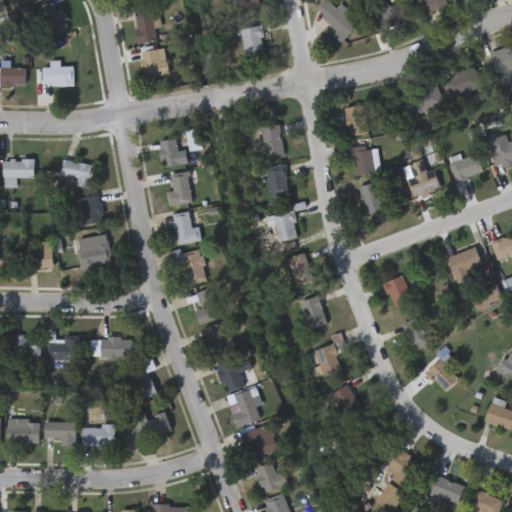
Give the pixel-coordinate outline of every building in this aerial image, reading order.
[(51,0),(65,21),(50,31),(36,9),(51,0)] [(240,0),(242,8),(260,5),(259,0),(240,0)] [(316,10),(325,0),(329,0),(337,6),(338,5),(361,25),(344,44),(330,31),(334,26),(316,10)] [(377,32),(373,24),(383,19),(379,9),(398,0),(401,0),(409,18),(377,32)] [(441,0),(444,5),(422,15),(415,0),(441,0)] [(137,41),(135,9),(158,8),(159,40),(137,41)] [(243,54),(243,27),(263,27),(263,54),(243,54)] [(511,80),(500,84),(491,51),(511,44),(511,80)] [(167,58),(169,73),(144,76),(140,51),(159,48),(160,59),(167,58)] [(442,79),(474,65),(482,85),(450,99),(442,79)] [(0,84),(0,66),(24,66),(24,84),(0,84)] [(73,66),(73,84),(42,84),(42,66),(73,66)] [(404,116),(399,100),(417,94),(415,88),(433,82),(441,104),(404,116)] [(345,107),(365,103),(371,133),(351,137),(345,107)] [(261,126),(280,123),(284,153),(265,155),(261,126)] [(191,149),(186,131),(196,127),(202,146),(191,149)] [(162,138),(178,139),(177,149),(188,150),(186,165),(160,163),(162,138)] [(489,147),(511,138),(511,160),(496,166),(489,147)] [(375,172),(357,175),(352,148),(370,144),(375,172)] [(449,161),(477,153),(482,172),(455,180),(449,161)] [(34,158),(34,177),(15,177),(15,185),(2,185),(2,158),(34,158)] [(89,187),(76,185),(76,177),(60,175),(61,159),(92,162),(89,187)] [(430,165),(440,187),(413,198),(400,169),(416,162),(419,170),(430,165)] [(270,195),(267,165),(285,163),(288,194),(270,195)] [(173,191),(171,173),(188,171),(191,202),(168,205),(167,191),(173,191)] [(385,211),(365,215),(359,185),(380,182),(385,211)] [(103,221),(77,224),(74,198),(100,195),(103,221)] [(198,226),(200,240),(177,244),(172,213),(189,210),(191,227),(198,226)] [(267,226),(265,216),(293,210),(299,237),(280,241),(276,224),(267,226)] [(111,263),(81,268),(76,239),(106,234),(111,263)] [(511,253),(496,259),(490,241),(511,234),(511,253)] [(35,240),(53,240),(53,267),(35,267),(35,240)] [(456,283),(447,255),(475,246),(481,264),(465,269),(468,278),(456,283)] [(179,254),(199,248),(208,278),(188,284),(179,254)] [(0,269),(0,250),(15,250),(15,269),(0,269)] [(286,259),(304,252),(315,280),(297,286),(286,259)] [(412,299),(394,307),(383,282),(401,274),(412,299)] [(477,309),(475,302),(478,301),(474,291),(495,283),(501,299),(477,309)] [(202,323),(191,297),(211,288),(222,315),(202,323)] [(328,322),(311,328),(301,301),(319,295),(328,322)] [(401,323),(418,315),(431,342),(414,350),(401,323)] [(203,329),(218,322),(231,350),(215,357),(203,329)] [(39,358),(25,358),(25,353),(11,353),(11,335),(39,335),(39,358)] [(79,335),(79,360),(49,360),(49,335),(79,335)] [(131,357),(100,357),(100,336),(131,336),(131,357)] [(343,340),(345,346),(336,349),(342,369),(324,375),(315,349),(343,340)] [(511,375),(500,367),(511,349),(511,375)] [(217,362),(234,356),(236,361),(249,357),(252,368),(240,371),(245,385),(226,391),(217,362)] [(426,371),(439,358),(459,377),(445,391),(426,371)] [(156,393),(138,400),(126,369),(151,360),(154,368),(148,371),(156,393)] [(364,408),(349,418),(332,394),(347,384),(364,408)] [(232,414),(241,409),(233,397),(246,389),(261,415),(240,427),(232,414)] [(491,399),(503,403),(502,406),(511,409),(511,427),(511,430),(483,421),(491,399)] [(171,432),(127,445),(121,426),(166,413),(171,432)] [(391,438),(378,451),(357,430),(369,417),(391,438)] [(44,437),(44,421),(74,421),(74,446),(59,446),(59,437),(44,437)] [(7,442),(7,423),(39,423),(39,442),(7,442)] [(82,444),(82,423),(114,423),(114,444),(82,444)] [(277,447),(254,458),(243,435),(266,424),(277,447)] [(397,509),(380,499),(395,474),(387,470),(400,449),(424,464),(397,509)] [(276,473),(283,470),(288,484),(263,492),(255,468),(272,461),(276,473)] [(459,503),(431,493),(437,475),(465,485),(459,503)] [(501,499),(496,511),(478,511),(468,508),(475,490),(501,499)] [(267,511),(263,500),(282,492),(290,511),(267,511)]
